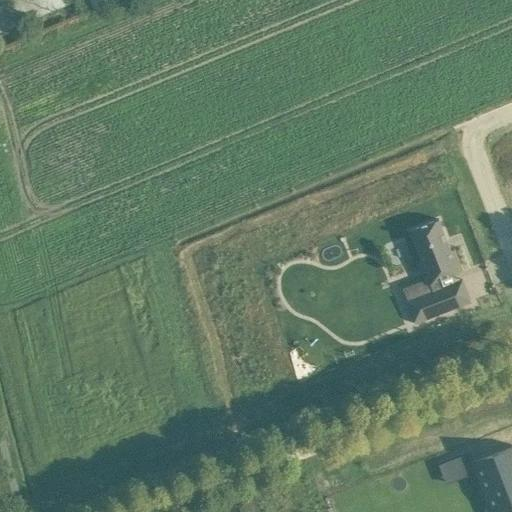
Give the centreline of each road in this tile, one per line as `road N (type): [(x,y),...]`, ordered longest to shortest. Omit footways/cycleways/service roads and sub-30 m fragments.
road 1 (residential): [(127,511),(511,361)]
road 2 (residential): [(511,251),(471,146),(474,132),(511,113)]
